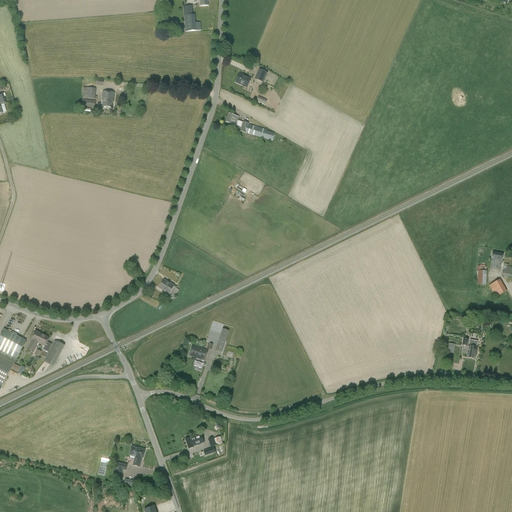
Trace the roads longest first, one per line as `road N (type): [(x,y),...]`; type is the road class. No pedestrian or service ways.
road 1 (unclassified): [(511,381),(392,380),(265,419),(166,392),(137,396)]
road 2 (unclassified): [(101,315),(145,287),(161,255),(216,95),(221,0)]
road 3 (unclassified): [(0,415),(78,377),(130,376)]
road 4 (unclassified): [(178,511),(137,396)]
